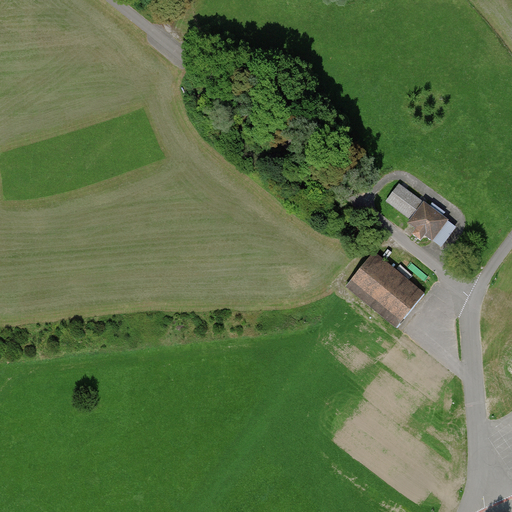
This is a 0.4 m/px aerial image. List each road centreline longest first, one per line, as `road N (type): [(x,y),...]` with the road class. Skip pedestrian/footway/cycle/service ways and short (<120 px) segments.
road 1 (unclassified): [(110,0),(473,300)]
road 2 (unclassified): [(473,300),(467,332),(487,511)]
